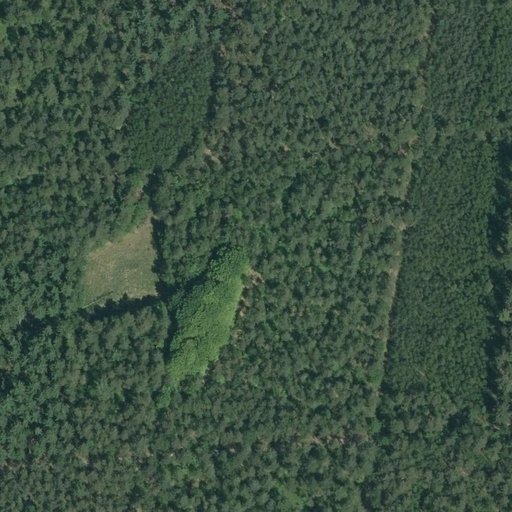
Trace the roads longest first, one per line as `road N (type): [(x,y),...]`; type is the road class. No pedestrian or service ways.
road 1 (track): [(376,437),(0,471)]
road 2 (track): [(376,437),(511,427)]
